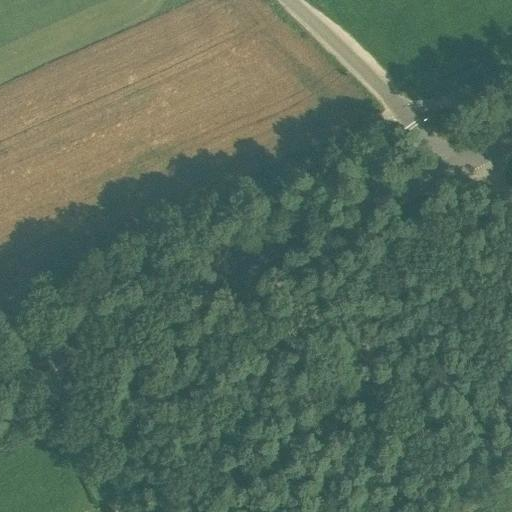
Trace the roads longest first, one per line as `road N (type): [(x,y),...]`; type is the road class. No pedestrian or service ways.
road 1 (tertiary): [(0,378),(453,167)]
road 2 (unclassified): [(453,167),(284,0)]
